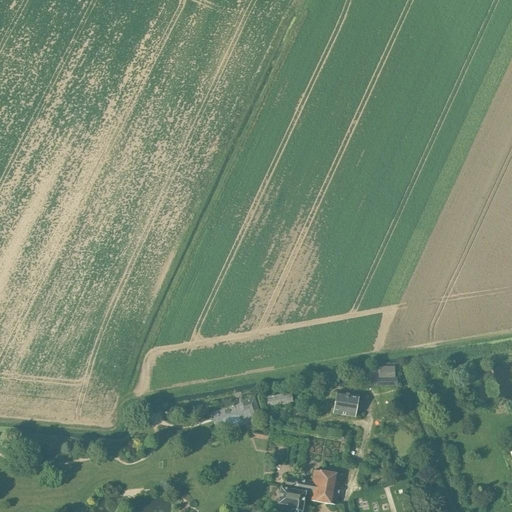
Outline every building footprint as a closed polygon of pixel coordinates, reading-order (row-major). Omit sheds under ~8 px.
[(378,367),(378,378),(369,378),(369,387),(397,387),(396,378),(394,378),(394,367),(378,367)] [(333,386),(344,388),(345,379),(335,377),(333,386)] [(333,413),(354,417),(358,396),(337,392),(333,413)] [(292,403),(290,393),(265,397),(267,408),(292,403)] [(249,409),(253,419),(260,416),(254,399),(242,403),(244,410),(249,409)] [(301,511),(305,494),(310,494),(308,501),(337,506),(342,476),(314,471),(312,481),(286,477),(284,489),(281,489),(278,505),(292,507),(291,511),(301,511)]
